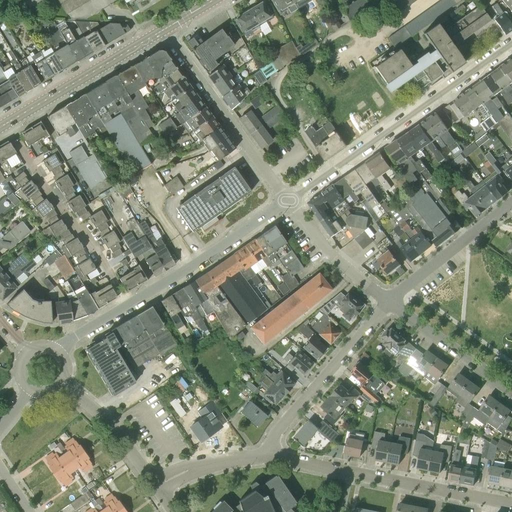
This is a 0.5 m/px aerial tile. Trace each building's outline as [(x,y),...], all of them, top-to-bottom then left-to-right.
[(71,0),(67,0),(60,4),(67,15),(76,9),(71,0)] [(84,0),(71,0),(76,9),(86,3),(84,0)] [(298,9),(292,0),(273,0),(281,13),(289,9),(291,13),(298,9)] [(292,0),(298,9),(299,11),(306,7),(302,1),(303,0),(292,0)] [(357,0),(346,7),(352,17),(370,7),(365,0),(357,0)] [(406,8),(400,0),(397,0),(395,2),(401,11),(406,8)] [(451,8),(445,0),(441,0),(440,1),(447,11),(451,8)] [(511,0),(500,0),(498,2),(502,7),(510,11),(511,12),(511,0)] [(447,11),(440,1),(435,5),(442,15),(447,11)] [(249,9),(259,26),(273,18),(264,2),(257,7),(256,5),(249,9)] [(401,11),(395,2),(390,5),(397,14),(401,11)] [(511,12),(510,11),(502,7),(500,9),(496,3),(492,6),(494,9),(489,13),(493,18),(505,34),(511,29),(511,12)] [(490,20),(493,18),(489,13),(483,4),(446,29),(457,44),(491,21),(490,20)] [(442,15),(435,5),(430,8),(437,18),(442,15)] [(352,17),(346,7),(339,11),(345,21),(352,17)] [(437,18),(430,8),(426,11),(433,21),(437,18)] [(259,26),(249,9),(241,14),(242,15),(235,20),(243,33),(244,33),(247,38),(254,34),(252,31),(259,26)] [(433,21),(426,11),(421,15),(428,25),(433,21)] [(332,27),(330,23),(325,14),(320,17),(328,30),(332,27)] [(428,25),(421,15),(416,18),(423,28),(428,25)] [(20,24),(16,17),(11,20),(15,27),(20,24)] [(423,28),(416,18),(411,22),(418,31),(423,28)] [(330,23),(332,27),(334,30),(340,26),(336,19),(330,23)] [(103,47),(89,23),(75,22),(77,26),(79,28),(84,36),(83,36),(93,53),(103,47)] [(418,31),(411,22),(407,25),(414,35),(418,31)] [(56,57),(63,70),(77,62),(67,45),(60,49),(57,44),(64,39),(58,30),(54,23),(47,27),(51,33),(44,37),(51,48),(56,57)] [(89,23),(103,47),(130,30),(127,25),(109,24),(100,29),(97,23),(89,23)] [(391,95),(414,78),(417,82),(415,83),(420,90),(424,88),(427,85),(427,84),(441,75),(444,79),(453,72),(453,71),(465,63),(437,24),(423,34),(435,51),(412,67),(400,50),(375,67),(388,86),(386,87),(391,95)] [(414,35),(407,25),(402,28),(409,38),(414,35)] [(64,39),(67,45),(77,62),(85,57),(70,33),(66,26),(58,30),(64,39)] [(70,33),(85,57),(93,53),(83,36),(84,36),(79,28),(75,30),(70,33)] [(409,38),(402,28),(397,32),(404,41),(409,38)] [(193,38),(187,42),(192,49),(191,50),(192,51),(191,52),(206,73),(214,68),(214,67),(217,65),(214,60),(238,42),(229,29),(224,33),(221,30),(202,43),(200,39),(196,42),(193,38)] [(404,41),(397,32),(393,35),(400,45),(404,41)] [(400,45),(393,35),(388,38),(395,48),(400,45)] [(296,48),(301,56),(318,43),(315,38),(303,47),(301,44),(296,48)] [(301,56),(296,48),(292,41),(275,51),(283,66),(301,56)] [(54,76),(63,70),(56,57),(51,48),(41,54),(54,76)] [(153,78),(150,79),(150,83),(158,84),(158,78),(160,77),(161,67),(171,60),(165,51),(159,50),(145,59),(154,73),(153,78)] [(32,59),(35,64),(31,66),(40,83),(45,80),(45,81),(54,76),(41,54),(32,59)] [(8,62),(15,74),(26,92),(33,88),(22,70),(15,58),(8,62)] [(150,79),(153,78),(154,73),(145,59),(134,65),(146,85),(150,83),(150,79)] [(511,59),(501,67),(506,74),(508,74),(511,78),(511,59)] [(171,60),(161,67),(160,77),(158,78),(158,84),(159,84),(160,83),(159,82),(177,68),(171,60)] [(259,70),(265,78),(277,69),(272,62),(268,65),(267,64),(259,70)] [(22,70),(33,88),(41,83),(40,83),(31,66),(30,65),(22,70)] [(146,85),(134,65),(117,75),(144,122),(150,118),(145,110),(148,108),(138,90),(146,85)] [(0,85),(0,107),(18,97),(7,79),(0,66),(0,85)] [(216,86),(238,70),(235,67),(231,70),(231,69),(227,72),(222,66),(209,76),(216,86)] [(504,88),(511,97),(511,78),(508,74),(506,74),(501,67),(492,74),(503,89),(504,88)] [(177,68),(159,82),(160,83),(165,91),(184,77),(177,68)] [(223,96),(237,86),(233,80),(236,77),(236,76),(240,73),(238,70),(216,86),(223,96)] [(265,78),(259,70),(253,75),(261,85),(267,80),(265,78)] [(26,92),(15,74),(7,79),(18,97),(26,92)] [(484,79),(496,95),(500,92),(509,105),(511,102),(511,97),(504,88),(503,89),(492,74),(484,79)] [(121,114),(139,145),(153,137),(144,122),(117,75),(103,84),(118,110),(121,114)] [(184,77),(165,91),(162,93),(167,100),(173,95),(175,99),(191,87),(184,77)] [(473,87),(498,122),(511,141),(511,117),(504,107),(499,110),(493,101),(497,97),(496,95),(484,79),(473,87)] [(110,115),(118,110),(103,84),(85,94),(104,125),(113,119),(110,115)] [(237,86),(223,96),(232,109),(250,92),(247,88),(242,92),(237,86)] [(191,87),(175,99),(178,103),(172,107),(177,113),(179,112),(199,97),(191,87)] [(472,139),(475,141),(498,122),(473,87),(454,101),(465,117),(479,107),(488,120),(481,124),(483,128),(472,139)] [(79,98),(96,129),(99,128),(106,139),(111,137),(104,125),(99,117),(85,94),(79,98)] [(265,103),(260,95),(250,102),(256,109),(265,103)] [(179,112),(186,121),(206,107),(199,97),(179,112)] [(65,106),(75,123),(85,139),(95,133),(94,131),(96,129),(79,98),(65,106)] [(75,123),(65,106),(47,117),(57,134),(65,129),(70,138),(76,134),(71,126),(75,123)] [(266,123),(281,111),(278,106),(262,117),(266,123)] [(206,107),(186,121),(193,131),(213,117),(206,107)] [(463,151),(456,142),(455,143),(447,130),(454,125),(443,109),(428,120),(446,145),(454,158),(462,152),(463,151)] [(250,134),(261,126),(250,111),(239,119),(250,134)] [(281,111),(266,123),(270,128),(285,116),(281,111)] [(142,169),(151,164),(139,145),(121,114),(113,119),(104,125),(111,137),(134,175),(142,169)] [(316,128),(324,123),(319,116),(312,120),(316,128)] [(193,131),(200,141),(220,126),(213,117),(193,131)] [(177,127),(170,118),(159,126),(165,135),(177,127)] [(420,125),(438,150),(446,145),(428,120),(420,125)] [(31,127),(39,140),(43,138),(43,139),(49,136),(49,137),(50,137),(40,121),(40,122),(31,127)] [(313,126),(305,132),(326,161),(347,146),(330,122),(316,132),(313,126)] [(409,133),(422,151),(424,150),(422,148),(426,145),(439,163),(445,159),(438,150),(420,125),(409,133)] [(220,126),(200,141),(208,152),(228,137),(220,126)] [(261,126),(250,134),(261,148),(272,141),(261,126)] [(39,140),(31,127),(21,133),(26,140),(25,141),(28,147),(39,140)] [(418,170),(426,182),(432,177),(420,160),(426,157),(422,151),(409,133),(398,141),(418,170)] [(236,148),(228,137),(208,152),(216,163),(236,148)] [(0,145),(0,149),(6,160),(17,153),(13,147),(12,148),(8,141),(0,145)] [(421,186),(426,182),(418,170),(398,141),(386,149),(411,184),(417,180),(421,186)] [(81,146),(69,153),(90,189),(108,179),(93,155),(88,158),(81,146)] [(65,162),(59,152),(53,155),(42,161),(49,172),(51,171),(54,176),(63,171),(59,166),(65,162)] [(372,171),(380,184),(386,192),(392,188),(387,180),(386,180),(382,175),(392,169),(381,152),(364,164),(370,173),(372,171)] [(511,159),(502,168),(497,162),(489,152),(484,156),(488,161),(492,165),(499,174),(504,171),(509,178),(511,177),(511,159)] [(217,170),(223,165),(220,161),(214,165),(217,170)] [(483,165),(487,169),(492,165),(488,161),(483,165)] [(356,170),(379,203),(384,200),(375,187),(380,184),(372,171),(370,173),(364,164),(356,170)] [(499,174),(492,165),(487,169),(491,175),(483,181),(498,200),(508,192),(502,184),(505,181),(499,174)] [(176,208),(193,232),(201,225),(205,230),(220,220),(216,215),(251,191),(244,182),(245,181),(242,176),(241,177),(234,167),(176,208)] [(345,177),(357,195),(362,203),(375,222),(387,214),(379,203),(356,170),(345,177)] [(71,172),(55,182),(61,193),(63,191),(66,197),(75,192),(72,186),(77,183),(71,172)] [(467,185),(471,182),(464,173),(460,176),(467,185)] [(176,176),(164,185),(169,193),(182,185),(176,176)] [(21,188),(14,193),(22,199),(24,202),(39,190),(31,180),(29,182),(25,177),(17,183),(21,188)] [(334,185),(344,199),(350,195),(358,206),(362,203),(357,195),(345,177),(334,185)] [(134,192),(126,179),(115,186),(123,199),(134,192)] [(498,200),(483,181),(475,188),(471,182),(467,185),(472,191),(486,209),(498,200)] [(401,201),(406,208),(412,215),(413,215),(438,247),(463,228),(426,182),(421,186),(401,201)] [(322,193),(335,212),(347,229),(354,239),(358,244),(368,236),(364,231),(366,230),(368,218),(351,214),(348,210),(351,209),(344,199),(334,185),(322,193)] [(439,185),(436,188),(434,186),(432,188),(440,198),(446,194),(439,185)] [(455,186),(450,190),(454,195),(459,191),(455,186)] [(486,209),(472,191),(464,197),(459,191),(454,195),(467,211),(470,209),(477,217),(486,209)] [(20,202),(12,193),(7,197),(15,207),(18,205),(20,202)] [(76,212),(79,217),(87,212),(84,207),(90,204),(83,193),(67,202),(74,213),(76,212)] [(321,222),(335,212),(322,193),(308,203),(321,222)] [(44,200),(40,196),(32,202),(36,206),(31,211),(39,220),(54,209),(46,199),(44,200)] [(389,211),(389,212),(399,225),(421,254),(426,250),(432,245),(418,227),(413,231),(406,221),(412,215),(406,208),(400,213),(398,210),(399,209),(396,205),(391,210),(389,211)] [(105,208),(89,217),(95,228),(97,227),(100,232),(109,227),(106,222),(111,219),(105,208)] [(347,229),(335,212),(321,222),(332,237),(342,230),(344,232),(347,229)] [(50,226),(40,232),(49,242),(67,230),(61,219),(59,221),(56,216),(47,221),(50,226)] [(123,239),(129,249),(132,253),(134,258),(142,254),(146,260),(145,260),(155,276),(164,271),(139,225),(134,218),(128,222),(126,223),(131,232),(122,237),(124,239),(123,239)] [(139,225),(164,271),(176,264),(161,239),(157,242),(145,221),(139,225)] [(0,239),(0,248),(6,244),(10,250),(27,235),(17,224),(0,239)] [(421,254),(399,225),(393,229),(402,240),(397,244),(411,262),(421,254)] [(278,258),(281,263),(284,267),(287,266),(290,271),(288,273),(297,285),(299,284),(294,275),(304,268),(275,226),(262,235),(277,257),(279,255),(280,257),(278,258)] [(124,239),(122,237),(117,228),(101,238),(107,249),(109,248),(113,253),(121,248),(118,243),(123,239),(124,239)] [(61,248),(65,254),(67,258),(83,249),(77,238),(75,239),(72,234),(63,239),(64,240),(62,242),(64,245),(61,248)] [(255,239),(272,264),(274,267),(281,263),(278,258),(280,257),(279,255),(277,257),(262,235),(255,239)] [(363,250),(373,242),(368,236),(358,244),(363,250)] [(387,238),(376,246),(383,256),(377,260),(382,266),(381,266),(387,275),(400,265),(386,247),(391,243),(387,238)] [(246,246),(256,261),(261,258),(267,267),(272,264),(255,239),(246,246)] [(234,254),(250,278),(255,275),(249,266),(256,261),(246,246),(234,254)] [(57,250),(45,260),(49,266),(61,256),(57,250)] [(0,283),(19,267),(21,269),(29,261),(23,253),(10,264),(12,266),(5,271),(0,266),(0,265),(0,283)] [(73,268),(67,258),(65,254),(55,262),(65,279),(75,272),(73,268)] [(195,280),(213,311),(230,339),(267,309),(263,304),(246,281),(250,278),(234,254),(207,273),(195,280)] [(73,268),(75,272),(80,279),(85,275),(87,274),(96,269),(89,258),(87,260),(84,255),(76,260),(79,265),(73,268)] [(19,267),(0,283),(0,296),(2,299),(21,284),(16,278),(23,272),(25,273),(35,264),(31,260),(29,261),(21,269),(19,267)] [(130,272),(138,286),(147,280),(147,281),(148,280),(138,265),(138,266),(133,269),(134,270),(130,272)] [(87,274),(90,280),(95,277),(99,274),(96,269),(87,274)] [(138,286),(130,272),(119,279),(123,285),(124,284),(128,291),(138,286)] [(319,273),(250,328),(263,345),(333,290),(319,273)] [(297,285),(288,273),(281,277),(284,281),(290,290),(290,291),(297,285)] [(98,310),(88,294),(77,276),(67,282),(70,286),(75,295),(78,300),(88,315),(98,310)] [(53,289),(55,287),(47,278),(43,282),(51,291),(53,289)] [(183,288),(201,318),(213,311),(195,280),(183,288)] [(259,280),(254,283),(257,288),(262,285),(259,280)] [(290,290),(284,281),(277,287),(283,295),(290,290)] [(99,290),(107,304),(117,298),(112,291),(114,290),(110,284),(99,290)] [(171,295),(180,311),(184,317),(191,314),(199,326),(204,324),(201,318),(183,288),(179,290),(178,290),(174,292),(174,293),(171,295)] [(63,298),(60,300),(53,289),(51,291),(48,293),(55,305),(58,323),(73,320),(71,303),(65,303),(65,299),(63,298)] [(23,290),(6,305),(13,310),(25,317),(30,319),(43,322),(52,323),(50,301),(38,302),(31,299),(23,290)] [(107,304),(99,290),(96,293),(95,291),(90,294),(89,294),(88,294),(98,310),(98,309),(107,304)] [(365,304),(359,298),(356,301),(348,294),(346,297),(341,292),(320,309),(327,315),(335,305),(344,313),(343,315),(349,320),(354,315),(355,316),(365,304)] [(71,303),(73,320),(88,315),(78,300),(75,295),(69,298),(71,303)] [(180,311),(171,295),(160,301),(177,329),(183,325),(176,313),(180,311)] [(152,342),(159,354),(160,356),(176,346),(152,306),(136,315),(152,342)] [(323,314),(312,327),(320,334),(325,339),(327,337),(332,342),(339,334),(333,330),(336,326),(323,314)] [(112,333),(137,374),(134,369),(159,354),(152,342),(136,315),(111,330),(112,333)] [(303,323),(296,329),(309,340),(308,341),(309,342),(304,347),(309,352),(315,357),(317,359),(326,349),(318,341),(319,340),(310,332),(311,330),(306,326),(303,323)] [(407,360),(417,349),(408,342),(406,344),(404,343),(405,341),(397,334),(399,332),(394,327),(390,332),(388,330),(382,337),(387,341),(384,344),(388,348),(385,352),(390,356),(393,352),(397,355),(398,353),(407,360)] [(245,335),(242,331),(235,337),(239,341),(245,335)] [(137,374),(112,333),(110,334),(109,332),(104,335),(106,337),(86,349),(114,395),(135,382),(137,374)] [(194,342),(191,336),(185,339),(188,344),(194,342)] [(425,376),(438,358),(427,351),(424,355),(417,349),(407,360),(405,362),(414,368),(425,376)] [(289,353),(283,359),(294,368),(295,367),(298,370),(298,369),(304,374),(313,364),(299,351),(293,357),(289,353)] [(436,395),(443,385),(437,381),(448,366),(438,358),(425,376),(435,383),(432,388),(433,388),(431,391),(436,395)] [(264,365),(259,361),(254,366),(259,370),(264,365)] [(360,389),(365,393),(372,399),(377,404),(384,395),(371,384),(377,377),(360,362),(359,364),(357,363),(354,367),(355,368),(354,370),(355,371),(352,374),(364,385),(360,389)] [(265,375),(270,380),(274,384),(286,395),(294,385),(288,379),(289,378),(280,370),(276,374),(273,374),(269,371),(265,375)] [(458,398),(470,381),(459,373),(448,389),(443,385),(436,395),(430,403),(434,407),(447,390),(458,398)] [(400,377),(395,374),(392,379),(397,382),(400,377)] [(270,380),(265,375),(261,380),(265,385),(270,388),(263,396),(270,402),(271,400),(275,404),(281,397),(283,398),(286,395),(274,384),(270,380)] [(257,388),(249,381),(245,385),(253,392),(257,388)] [(466,418),(474,407),(469,404),(480,388),(470,381),(458,398),(457,399),(467,406),(462,415),(466,418)] [(331,396),(346,408),(355,398),(356,399),(360,394),(351,387),(348,391),(340,385),(331,396)] [(372,399),(365,393),(361,397),(368,404),(372,399)] [(346,408),(331,396),(325,402),(326,402),(322,407),(329,413),(325,417),(333,425),(338,420),(337,419),(346,408)] [(486,423),(500,403),(490,396),(479,411),(474,407),(466,418),(462,427),(466,430),(475,417),(484,423),(485,422),(486,423)] [(206,416),(193,426),(203,440),(222,427),(213,415),(219,411),(213,401),(201,410),(206,416)] [(250,401),(241,412),(258,427),(267,416),(250,401)] [(511,411),(500,403),(486,423),(502,434),(511,419),(511,417),(508,415),(511,411)] [(374,408),(373,406),(368,405),(365,411),(372,413),(374,408)] [(439,414),(435,409),(430,412),(434,418),(439,414)] [(309,420),(294,438),(302,445),(313,433),(314,434),(319,429),(309,420)] [(387,462),(391,443),(384,441),(385,434),(374,431),(371,446),(378,447),(375,460),(387,462)] [(349,434),(345,454),(360,457),(363,441),(355,440),(356,436),(349,434)] [(391,443),(387,462),(399,465),(401,452),(408,453),(410,439),(399,436),(397,444),(391,443)] [(67,445),(64,447),(67,451),(62,454),(69,463),(84,452),(79,445),(78,446),(75,442),(74,442),(72,439),(65,443),(67,445)] [(434,443),(422,441),(416,439),(413,454),(419,455),(417,468),(429,471),(432,451),(434,443)] [(508,453),(511,445),(511,444),(501,439),(497,446),(508,453)] [(482,458),(488,459),(491,444),(485,440),(482,458)] [(491,444),(488,459),(495,460),(497,447),(491,444)] [(432,451),(429,471),(440,473),(443,460),(449,461),(452,447),(441,445),(439,452),(432,451)] [(459,461),(462,451),(456,450),(455,452),(449,481),(461,483),(464,467),(459,466),(459,461)] [(57,458),(53,452),(47,456),(45,457),(48,461),(47,461),(50,466),(49,467),(54,473),(69,463),(62,454),(57,458)] [(84,452),(69,463),(74,470),(79,467),(82,472),(84,470),(86,472),(92,467),(89,464),(90,463),(87,459),(88,458),(84,452)] [(464,467),(461,483),(473,486),(479,457),(473,456),(470,468),(464,467)] [(69,463),(54,473),(58,480),(59,479),(62,483),(63,483),(66,486),(79,477),(74,470),(69,463)] [(501,485),(504,469),(491,467),(488,482),(501,485)] [(511,471),(504,469),(501,485),(511,487),(511,471)] [(293,511),(290,508),(295,505),(275,475),(260,486),(255,482),(250,485),(252,492),(239,501),(240,505),(232,510),(223,501),(211,511),(293,511)] [(92,496),(89,492),(89,491),(75,500),(70,504),(74,511),(88,501),(87,499),(92,496)] [(102,510),(103,511),(116,511),(123,507),(118,501),(117,501),(114,497),(114,498),(111,494),(104,499),(106,500),(104,502),(107,507),(102,510)] [(412,511),(413,506),(399,503),(397,511),(412,511)]
